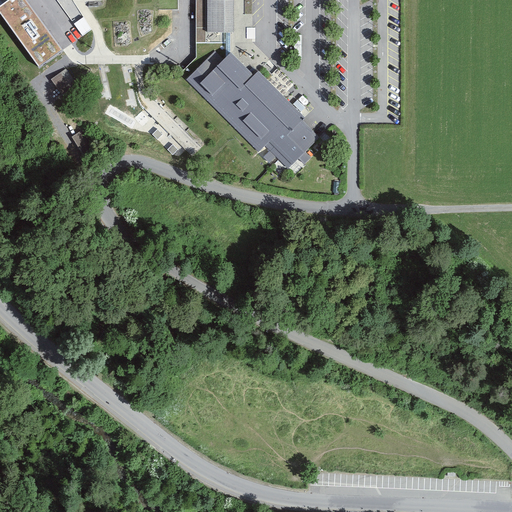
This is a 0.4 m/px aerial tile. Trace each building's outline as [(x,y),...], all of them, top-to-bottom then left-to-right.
[(62,50),(26,0),(8,0),(1,6),(0,5),(0,12),(38,67),(62,50)] [(178,12),(178,0),(159,0),(159,12),(178,12)] [(181,73),(187,79),(218,49),(226,56),(226,33),(207,33),(207,0),(196,0),(196,58),(181,73)] [(251,72),(231,53),(231,33),(234,33),(234,0),(207,0),(207,33),(226,33),(226,56),(218,49),(187,79),(185,82),(269,166),(275,160),(287,171),(320,138),(303,121),(305,119),(258,72),(254,76),(251,72)] [(65,70),(52,79),(63,94),(76,84),(65,70)] [(81,131),(72,137),(83,153),(92,148),(81,131)]
